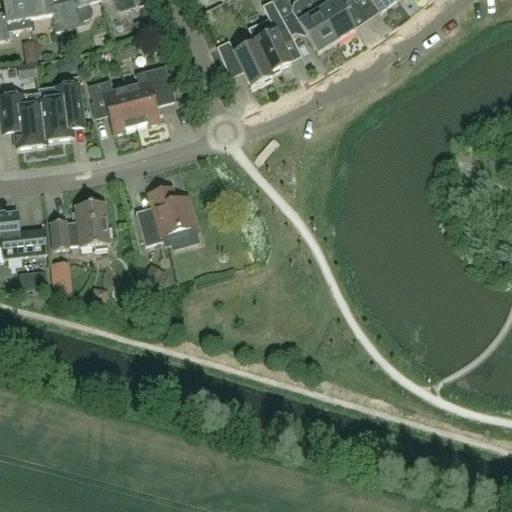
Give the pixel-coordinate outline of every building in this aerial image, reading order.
[(30,23),(25,0),(1,0),(5,16),(0,16),(0,45),(10,43),(9,36),(32,32),(31,23),(30,23)] [(49,0),(25,0),(30,23),(31,23),(53,19),(56,36),(70,33),(63,6),(51,8),(49,0)] [(90,8),(100,5),(98,0),(74,0),(75,2),(63,6),(70,33),(84,29),(83,25),(90,23),(93,17),(90,8)] [(98,0),(100,5),(113,0),(118,14),(122,16),(140,10),(136,0),(98,0)] [(352,3),(350,0),(315,0),(315,2),(312,4),(337,46),(356,34),(341,10),(342,6),(346,7),(352,3)] [(350,0),(352,3),(356,7),(365,0),(366,0),(380,17),(398,3),(395,0),(350,0)] [(282,22),(289,35),(291,39),(299,35),(300,32),(303,33),(318,57),(337,46),(312,4),(310,2),(306,5),(302,4),(294,8),(293,12),(289,10),(286,5),(281,4),(274,7),(282,22)] [(278,41),(289,35),(282,22),(274,7),(272,5),(263,10),(269,23),(248,34),(255,47),(270,78),(271,77),(291,68),(278,41)] [(270,78),(255,47),(235,57),(229,45),(217,51),(226,73),(239,67),(251,91),(272,81),(271,77),(270,78)] [(136,78),(139,90),(126,93),(136,132),(159,126),(155,111),(174,105),(165,70),(136,78)] [(105,105),(113,138),(136,132),(126,93),(113,96),(110,85),(89,90),(93,108),(105,105)] [(85,129),(80,88),(55,91),(56,103),(41,105),(40,100),(45,145),(46,145),(73,141),(72,130),(85,129)] [(15,136),(17,152),(46,149),(46,145),(45,145),(40,100),(23,102),(23,99),(0,101),(0,116),(3,138),(15,136)] [(162,240),(196,231),(187,201),(175,205),(171,191),(149,197),(153,211),(136,216),(145,251),(163,246),(162,240)] [(69,253),(69,250),(79,249),(79,252),(110,248),(106,207),(75,210),(77,227),(66,228),(66,225),(50,227),(53,255),(69,253)] [(0,246),(2,246),(4,263),(46,258),(43,234),(19,237),(17,217),(0,218),(0,246)]
